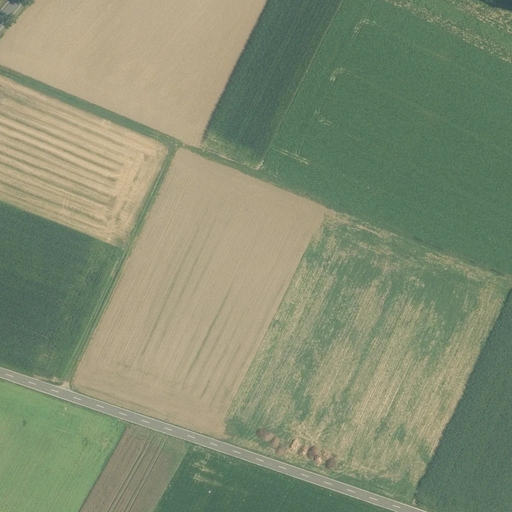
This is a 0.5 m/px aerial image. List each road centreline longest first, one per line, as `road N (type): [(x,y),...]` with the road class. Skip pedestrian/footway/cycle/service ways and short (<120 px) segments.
road 1 (track): [(511,283),(179,146),(63,394)]
road 2 (unclassified): [(407,511),(0,372)]
road 3 (track): [(179,146),(0,69)]
